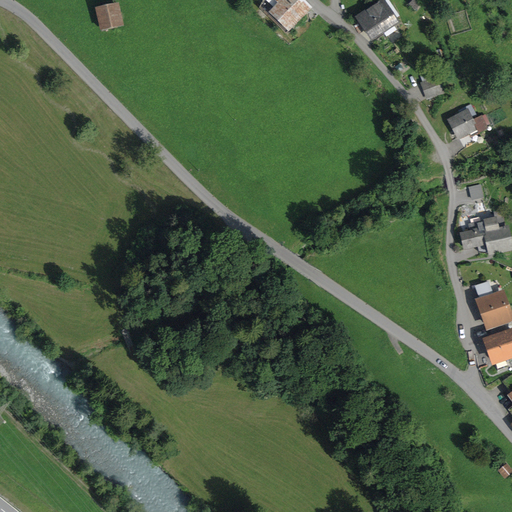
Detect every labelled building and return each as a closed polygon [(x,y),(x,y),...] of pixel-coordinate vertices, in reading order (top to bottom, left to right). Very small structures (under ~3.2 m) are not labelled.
[(275,0),(277,2),(268,11),(289,30),(312,6),(304,0),(275,0)] [(386,0),(378,0),(355,15),(372,42),(401,23),(386,0)] [(119,2),(95,7),(100,30),(124,25),(119,2)] [(421,83),(426,99),(445,93),(440,77),(421,83)] [(458,112),(446,118),(457,141),(477,131),(478,133),(489,128),(482,114),(473,119),(472,117),(476,115),(471,104),(458,110),(458,112)] [(472,197),(484,195),(482,181),(469,183),(472,197)] [(470,229),(459,232),(464,251),(485,246),(488,257),(511,250),(511,239),(508,225),(499,227),(496,217),(468,224),(470,229)] [(479,297),(475,298),(486,329),(511,320),(511,312),(504,289),(499,290),(495,280),(475,287),(479,297)] [(495,336),(477,340),(484,365),(510,358),(504,335),(495,338),(495,336)] [(511,472),(511,469),(507,463),(498,470),(504,479),(511,472)]
